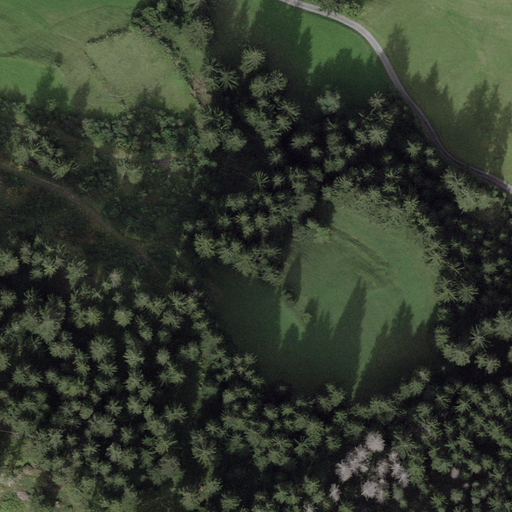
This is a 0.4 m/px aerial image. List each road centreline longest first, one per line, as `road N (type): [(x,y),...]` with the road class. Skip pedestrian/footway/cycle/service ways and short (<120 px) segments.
road 1 (track): [(292,0),(371,35),(420,122),(461,173),(511,191)]
road 2 (track): [(0,122),(133,161)]
